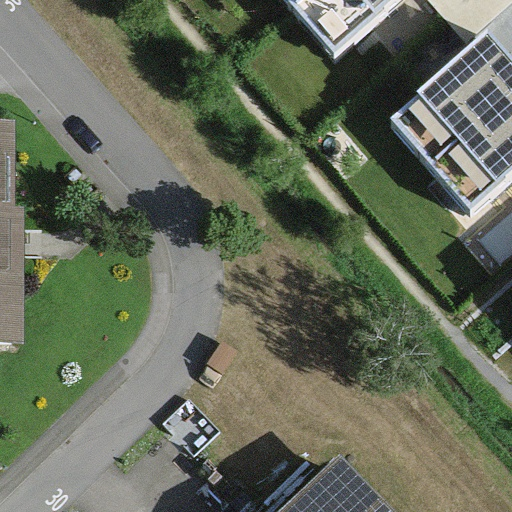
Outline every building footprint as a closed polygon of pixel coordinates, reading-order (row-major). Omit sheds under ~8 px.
[(269,0),(293,24),(317,0),(269,0)] [(402,0),(317,0),(293,24),(334,66),(402,0)] [(511,0),(431,0),(466,44),(511,7),(511,0)] [(511,82),(487,54),(397,130),(467,213),(511,174),(511,82)] [(37,152),(0,152),(0,364),(38,364),(37,152)] [(399,511),(363,476),(326,511),(399,511)]
